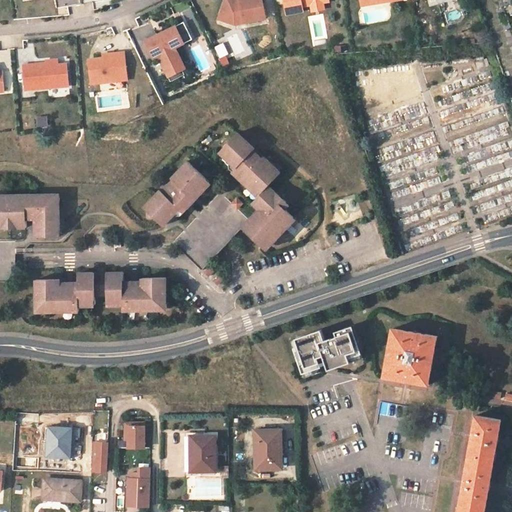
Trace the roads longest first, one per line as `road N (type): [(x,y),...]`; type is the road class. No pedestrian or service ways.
road 1 (tertiary): [(0,345),(85,355),(167,347),(511,238)]
road 2 (unknown): [(110,511),(115,412),(123,403),(138,401),(156,420),(155,500)]
road 3 (residential): [(148,0),(95,21),(0,31)]
